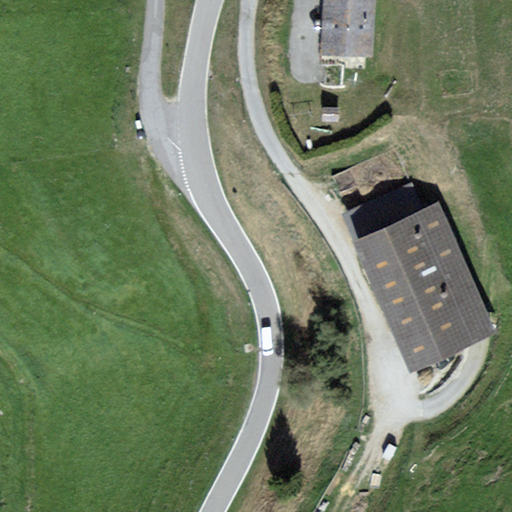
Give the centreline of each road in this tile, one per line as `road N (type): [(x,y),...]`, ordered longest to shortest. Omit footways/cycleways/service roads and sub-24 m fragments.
road 1 (tertiary): [(213,511),(268,384),(272,333),(259,284),(212,204),(194,151)]
road 2 (unclassified): [(155,0),(155,112),(169,142),(194,151)]
road 3 (tertiary): [(194,151),(192,110),(212,0)]
